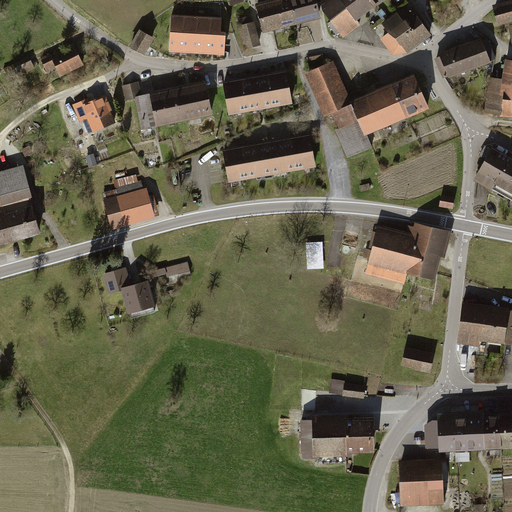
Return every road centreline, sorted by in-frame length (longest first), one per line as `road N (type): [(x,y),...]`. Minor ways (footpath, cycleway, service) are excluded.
road 1 (secondary): [(464,224),(380,210),(251,209),(0,272)]
road 2 (residential): [(51,0),(142,61),(209,67),(336,44),(423,69)]
road 3 (track): [(0,355),(64,445),(69,511)]
road 4 (residential): [(447,390),(464,224)]
road 5 (track): [(0,137),(37,106),(136,58)]
road 6 (tertiary): [(370,511),(393,438),(447,390)]
